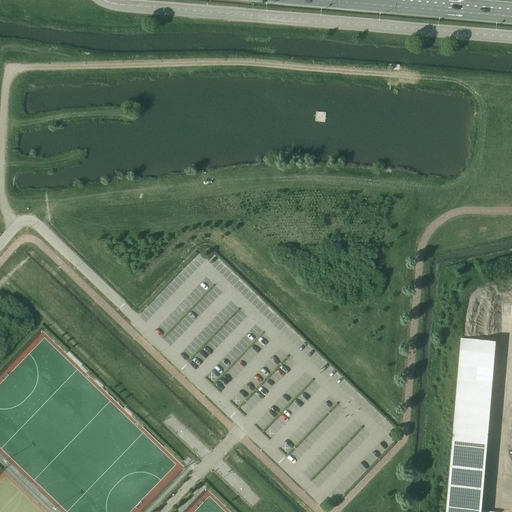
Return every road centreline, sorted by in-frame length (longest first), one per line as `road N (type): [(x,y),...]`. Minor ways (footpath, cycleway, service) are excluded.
road 1 (unclassified): [(102,0),(511,39)]
road 2 (secondary): [(320,0),(511,16)]
